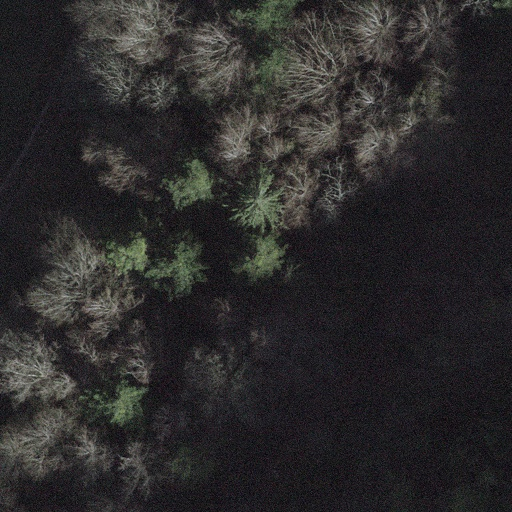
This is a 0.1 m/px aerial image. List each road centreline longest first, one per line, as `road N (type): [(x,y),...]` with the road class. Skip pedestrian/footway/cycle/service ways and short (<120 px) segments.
road 1 (track): [(511,109),(229,511)]
road 2 (track): [(0,210),(40,164),(98,0)]
